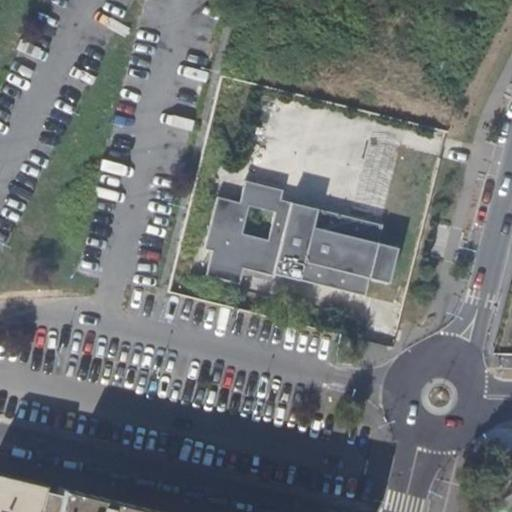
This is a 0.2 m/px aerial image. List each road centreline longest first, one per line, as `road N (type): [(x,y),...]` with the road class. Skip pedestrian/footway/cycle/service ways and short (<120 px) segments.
road 1 (residential): [(0,433),(293,511)]
road 2 (residential): [(511,182),(479,303),(448,363)]
